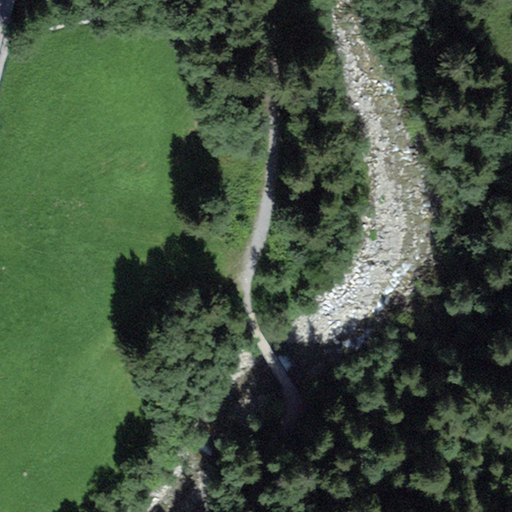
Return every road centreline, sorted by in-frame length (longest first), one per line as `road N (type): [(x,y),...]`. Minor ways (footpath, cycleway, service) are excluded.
road 1 (track): [(255,257),(192,262),(74,217),(0,201)]
road 2 (track): [(255,257),(278,169),(280,0)]
